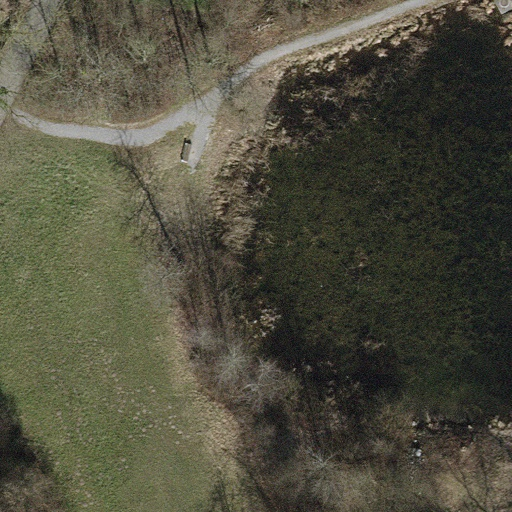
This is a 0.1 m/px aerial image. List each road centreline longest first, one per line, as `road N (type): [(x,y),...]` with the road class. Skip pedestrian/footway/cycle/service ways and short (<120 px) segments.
road 1 (track): [(168,142),(213,75),(303,26),(397,0)]
road 2 (track): [(270,511),(230,453),(200,318)]
